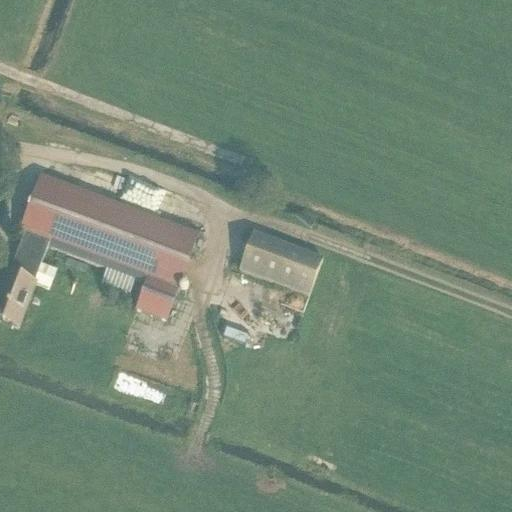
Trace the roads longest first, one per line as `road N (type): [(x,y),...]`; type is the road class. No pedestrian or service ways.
road 1 (track): [(229,207),(511,310)]
road 2 (track): [(208,278),(201,315),(213,404),(195,453)]
